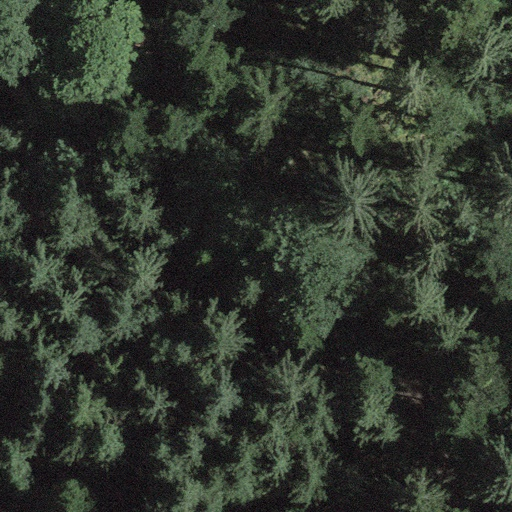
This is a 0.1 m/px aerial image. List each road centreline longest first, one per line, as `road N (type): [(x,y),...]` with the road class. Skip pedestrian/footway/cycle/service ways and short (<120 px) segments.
road 1 (track): [(469,511),(425,402),(391,365),(190,190),(0,102)]
road 2 (track): [(425,402),(355,511)]
